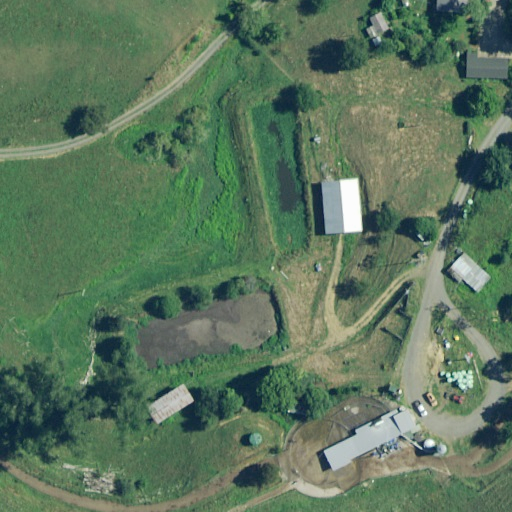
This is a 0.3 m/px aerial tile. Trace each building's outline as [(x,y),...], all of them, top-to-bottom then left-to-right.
[(466,14),(466,0),(438,0),(438,13),(466,14)] [(386,43),(382,35),(391,31),(383,14),(371,20),(375,27),(368,30),(372,40),(376,48),(386,43)] [(479,60),(479,50),(469,50),(469,79),(509,80),(510,61),(479,60)] [(363,233),(359,182),(324,184),(328,236),(363,233)] [(445,271),(462,285),(464,282),(480,295),(495,277),(462,250),(445,271)] [(196,403),(185,387),(149,409),(160,426),(196,403)] [(311,405),(291,402),(289,414),(309,417),(311,405)] [(370,426),(356,432),(359,437),(325,453),(334,473),(353,464),(352,461),(378,449),(381,455),(385,462),(409,451),(402,437),(417,431),(406,407),(381,418),(383,422),(375,425),(376,427),(372,429),(370,426)]
